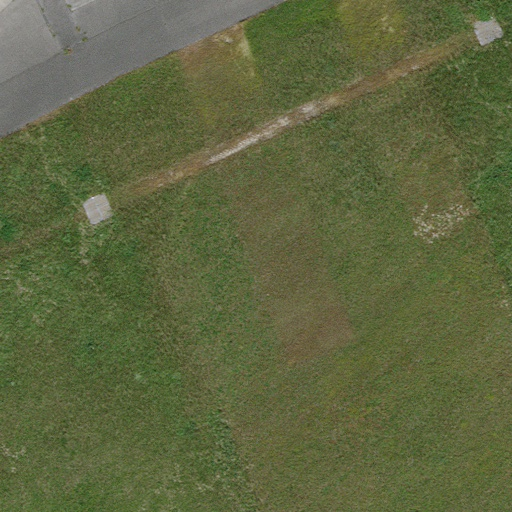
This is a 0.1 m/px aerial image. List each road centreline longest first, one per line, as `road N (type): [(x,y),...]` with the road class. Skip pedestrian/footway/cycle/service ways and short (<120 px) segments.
road 1 (tertiary): [(160,0),(249,225),(337,511)]
road 2 (primary): [(500,511),(404,186),(336,0)]
